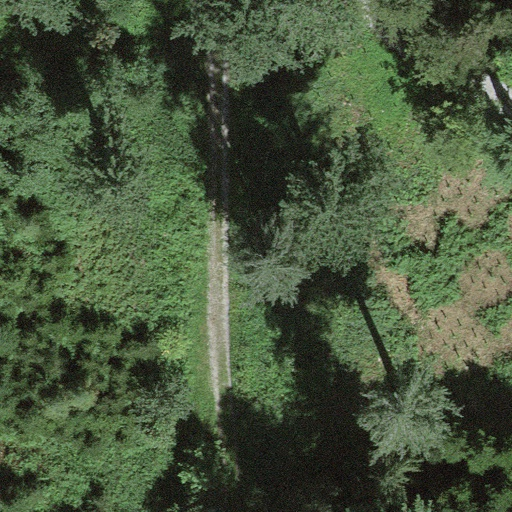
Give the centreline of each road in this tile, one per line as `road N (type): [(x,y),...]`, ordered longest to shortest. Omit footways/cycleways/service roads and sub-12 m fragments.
road 1 (track): [(218,0),(237,511)]
road 2 (track): [(342,0),(511,117)]
